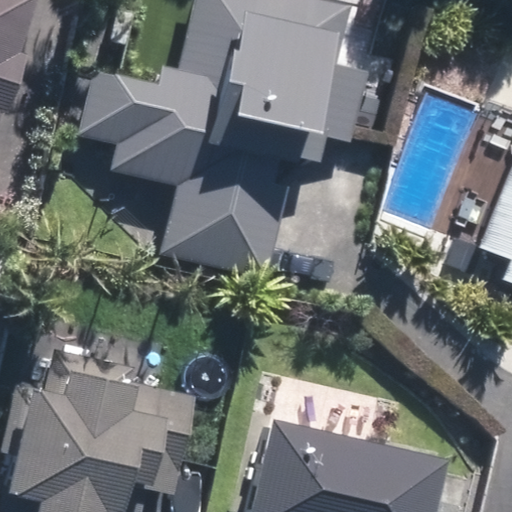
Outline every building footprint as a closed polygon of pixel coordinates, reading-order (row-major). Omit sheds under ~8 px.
[(0,0),(0,117),(1,115),(9,116),(27,58),(20,54),(37,0),(0,0)] [(368,74),(338,66),(352,9),(316,0),(194,0),(178,71),(162,67),(159,87),(116,77),(116,78),(95,74),(80,137),(116,145),(111,170),(175,186),(159,255),(267,278),(293,157),(322,163),(327,138),(353,143),(368,74)] [(511,133),(501,158),(473,145),(455,185),(483,197),(464,241),(503,257),(494,277),(511,284),(511,133)] [(195,396),(132,379),(135,369),(54,350),(45,391),(16,384),(1,452),(18,455),(8,495),(18,497),(17,498),(32,503),(30,511),(125,511),(132,487),(174,495),(195,396)] [(438,511),(450,465),(273,421),(251,511),(438,511)]
